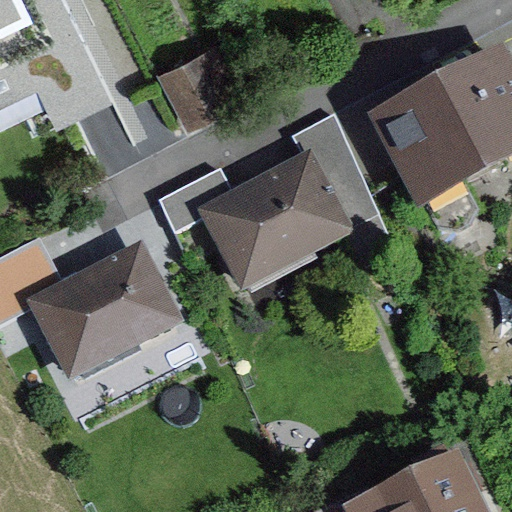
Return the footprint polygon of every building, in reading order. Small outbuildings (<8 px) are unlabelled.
[(0,0),(0,32),(13,26),(0,0)] [(216,50),(155,80),(184,139),(245,109),(216,50)] [(511,73),(510,70),(387,128),(430,221),(511,182),(511,73)] [(232,178),(162,209),(181,251),(211,238),(239,300),(379,238),(331,130),(293,147),(304,172),(242,200),(232,178)] [(143,251),(29,303),(70,391),(183,339),(143,251)] [(491,511),(470,464),(358,511),(491,511)]
